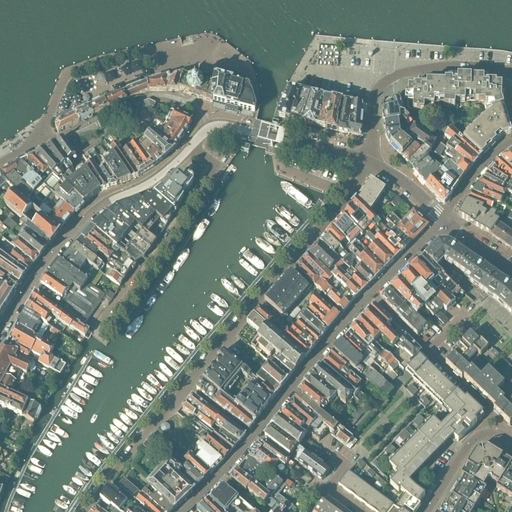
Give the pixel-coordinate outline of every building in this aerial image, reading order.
[(244,87),(245,87),(240,86),(242,79),(242,78),(242,77),(241,76),(240,76),(218,70),(217,70),(216,71),(216,72),(214,78),(214,79),(210,78),(208,86),(211,87),(212,98),(214,99),(212,102),(238,109),(252,112),(252,113),(254,113),(255,109),(250,93),(248,93),(249,92),(250,90),(248,88),(246,87),(245,87),(244,87)] [(191,96),(194,97),(198,98),(198,99),(199,99),(210,103),(212,103),(212,102),(214,99),(212,98),(211,87),(208,86),(210,78),(206,77),(207,76),(206,76),(203,75),(203,76),(203,77),(205,77),(203,84),(201,84),(199,83),(196,82),(195,81),(198,73),(197,73),(195,72),(194,72),(194,73),(185,73),(179,92),(189,95),(189,96),(191,96)] [(179,92),(185,73),(175,75),(169,77),(164,78),(165,83),(169,84),(167,92),(179,92)] [(164,78),(159,80),(148,84),(146,84),(149,91),(157,92),(167,92),(169,84),(165,83),(164,78)] [(452,84),(435,83),(434,107),(454,108),(455,104),(464,104),(464,103),(470,103),(471,79),(452,78),(452,84)] [(470,103),(475,103),(484,103),(484,107),(486,112),(503,106),(501,100),(501,85),(490,85),(489,80),(471,79),(470,103)] [(126,101),(143,94),(149,91),(146,84),(144,85),(142,81),(126,87),(128,92),(123,94),(126,101)] [(408,88),(407,102),(407,108),(408,111),(413,111),(412,112),(423,112),(424,107),(434,107),(435,83),(421,83),(421,88),(408,88)] [(277,118),(290,121),(300,93),(301,94),(302,91),(290,88),(289,91),(277,118)] [(291,121),(303,124),(311,96),(301,94),(300,93),(290,121),(291,121)] [(123,94),(105,102),(108,109),(126,101),(123,94)] [(303,124),(315,127),(322,98),(312,95),(311,96),(303,124)] [(332,100),(322,98),(315,127),(325,129),(332,100)] [(140,104),(142,110),(150,106),(154,108),(156,104),(148,100),(140,104)] [(342,102),(332,100),(325,129),(337,132),(342,102)] [(413,131),(415,127),(411,123),(402,113),(403,113),(400,102),(396,100),(392,101),(391,105),(391,106),(384,108),(383,109),(384,126),(399,124),(399,121),(400,120),(413,131)] [(94,116),(108,109),(105,102),(91,109),(94,116)] [(352,105),(342,102),(337,132),(348,135),(352,105)] [(88,103),(73,109),(76,115),(80,123),(94,116),(91,109),(90,109),(88,103)] [(142,110),(140,104),(120,113),(123,119),(142,110)] [(160,115),(164,107),(160,105),(153,118),(160,122),(163,117),(160,115)] [(363,107),(352,105),(348,135),(358,137),(361,135),(363,107)] [(511,134),(508,122),(503,106),(486,112),(487,116),(479,124),(497,142),(502,137),(511,134)] [(73,109),(56,118),(59,124),(57,125),(56,128),(59,134),(64,131),(80,123),(76,115),(73,109)] [(175,112),(174,113),(169,126),(185,134),(189,129),(193,121),(175,112)] [(95,124),(98,130),(99,132),(105,129),(101,121),(95,124)] [(390,146),(402,136),(400,133),(401,132),(400,129),(403,128),(401,123),(399,124),(384,126),(385,137),(390,146)] [(479,124),(463,140),(481,157),(497,142),(479,124)] [(185,134),(169,126),(166,125),(157,137),(173,151),(174,151),(178,145),(185,135),(185,134)] [(425,149),(431,153),(431,154),(433,152),(430,150),(435,143),(433,141),(415,127),(413,131),(408,137),(416,142),(424,148),(425,149)] [(71,144),(86,136),(90,134),(87,128),(63,140),(70,148),(72,146),(71,144)] [(452,129),(447,135),(444,132),(446,130),(443,129),(433,141),(435,143),(439,146),(445,138),(446,139),(451,143),(476,163),(481,157),(463,140),(452,129)] [(163,159),(173,151),(157,137),(152,132),(145,139),(163,159)] [(412,146),(402,136),(390,146),(402,158),(412,146)] [(123,153),(117,144),(111,137),(105,142),(108,145),(114,155),(131,180),(139,177),(123,153)] [(144,140),(138,146),(153,168),(163,159),(145,139),(144,140)] [(67,161),(68,161),(76,156),(70,148),(63,140),(56,144),(67,161)] [(416,142),(412,146),(402,158),(408,166),(425,149),(424,148),(416,142)] [(445,150),(445,151),(448,153),(470,170),(476,163),(451,143),(445,150)] [(76,173),(67,161),(56,144),(45,150),(60,168),(63,166),(68,172),(65,175),(69,179),(76,173)] [(135,144),(130,148),(146,172),(153,168),(138,146),(137,145),(136,144),(135,144)] [(445,151),(445,150),(440,147),(434,153),(433,152),(431,154),(439,159),(445,151)] [(130,148),(123,153),(139,177),(146,172),(130,148)] [(408,166),(413,171),(421,163),(423,164),(427,160),(426,159),(431,153),(425,149),(408,166)] [(62,184),(69,179),(65,175),(62,177),(56,171),(60,168),(45,150),(44,150),(34,156),(49,171),(56,178),(58,180),(62,184)] [(92,161),(109,188),(110,188),(117,186),(95,155),(96,154),(93,150),(87,154),(92,161)] [(124,183),(131,180),(114,155),(109,158),(106,153),(104,154),(124,183)] [(447,165),(464,177),(470,170),(448,153),(445,157),(448,159),(445,163),(447,165)] [(511,153),(501,161),(500,162),(511,173),(511,153)] [(83,158),(85,161),(88,165),(85,168),(86,170),(101,192),(109,188),(92,161),(87,154),(85,155),(86,156),(83,158)] [(117,186),(124,183),(104,154),(98,158),(96,154),(95,155),(117,186)] [(34,156),(27,160),(43,177),(49,171),(34,156)] [(27,160),(21,164),(20,164),(53,196),(59,202),(62,204),(74,214),(77,211),(43,177),(27,160)] [(445,163),(443,162),(438,168),(427,160),(423,164),(421,163),(413,171),(426,187),(431,182),(439,173),(447,165),(445,163)] [(511,173),(500,162),(493,169),(511,184),(511,173)] [(20,164),(10,170),(11,171),(34,194),(41,201),(43,204),(46,201),(47,202),(53,196),(20,164)] [(457,186),(464,177),(447,165),(439,173),(457,186)] [(487,176),(511,192),(511,184),(493,169),(487,176)] [(10,170),(0,175),(0,177),(7,184),(16,193),(26,203),(34,194),(11,171),(10,170)] [(83,205),(101,192),(86,170),(71,182),(69,180),(63,185),(66,188),(83,205)] [(63,185),(62,184),(58,180),(56,178),(49,171),(43,177),(77,211),(83,205),(66,188),(63,185)] [(179,173),(166,185),(154,195),(174,213),(175,213),(192,185),(194,183),(193,180),(192,178),(190,177),(187,177),(185,179),(179,173)] [(451,195),(457,186),(439,173),(431,182),(451,195)] [(511,197),(511,192),(487,176),(482,182),(509,196),(511,197)] [(380,198),(385,190),(372,181),(370,181),(365,188),(380,198)] [(426,187),(440,202),(441,203),(445,203),(450,197),(450,198),(450,197),(451,195),(431,182),(426,187)] [(478,187),(501,198),(503,199),(504,198),(507,200),(511,202),(511,197),(509,196),(482,182),(478,187)] [(474,192),(472,195),(494,204),(498,206),(503,208),(507,200),(504,198),(503,199),(501,198),(478,187),(476,190),(474,192)] [(365,188),(361,195),(375,205),(380,198),(365,188)] [(5,205),(15,214),(23,221),(50,245),(56,238),(59,233),(47,222),(26,203),(16,193),(5,205)] [(166,226),(174,213),(154,195),(154,196),(154,195),(148,197),(139,200),(166,226)] [(361,195),(356,201),(369,213),(375,205),(361,195)] [(472,195),(466,202),(496,214),(502,217),(505,209),(503,208),(498,206),(496,212),(491,210),(494,204),(472,195)] [(53,196),(47,202),(49,204),(55,198),(59,202),(53,196)] [(396,210),(402,203),(397,198),(391,203),(396,210)] [(139,200),(127,205),(153,228),(160,220),(166,226),(139,200)] [(380,224),(376,220),(369,213),(356,201),(352,206),(371,226),(374,229),(380,224)] [(458,217),(465,221),(490,235),(497,224),(499,222),(494,219),(496,214),(466,202),(458,217)] [(47,222),(59,233),(60,231),(74,214),(62,204),(56,211),(47,222)] [(127,205),(115,209),(147,235),(147,234),(153,228),(127,205)] [(368,235),(374,229),(371,226),(352,206),(342,217),(360,234),(362,236),(366,232),(368,235)] [(115,209),(108,216),(150,251),(156,242),(147,234),(147,235),(115,209)] [(427,226),(416,216),(413,213),(410,216),(408,213),(402,219),(419,235),(427,226)] [(108,216),(100,223),(144,258),(150,251),(108,216)] [(410,244),(419,235),(402,219),(404,222),(401,225),(392,216),(387,221),(391,225),(410,244)] [(342,217),(332,228),(346,242),(343,245),(347,248),(345,249),(348,252),(355,244),(357,242),(362,236),(360,234),(342,217)] [(17,228),(13,224),(9,220),(3,226),(8,232),(11,234),(16,229),(17,228)] [(23,221),(17,228),(44,252),(44,251),(49,245),(50,245),(23,221)] [(92,229),(92,230),(112,246),(119,252),(136,264),(144,258),(100,223),(92,229)] [(0,237),(2,239),(8,232),(3,226),(2,227),(0,224),(0,237)] [(374,229),(380,235),(400,255),(405,250),(405,249),(390,234),(387,237),(383,233),(385,231),(383,230),(385,228),(380,224),(374,229)] [(490,235),(491,235),(499,241),(507,231),(497,224),(490,235)] [(405,249),(410,244),(391,225),(386,230),(390,234),(405,249)] [(39,258),(44,252),(17,228),(16,229),(22,236),(18,240),(39,258)] [(332,228),(326,236),(339,249),(343,245),(346,242),(332,228)] [(97,253),(104,258),(108,261),(113,256),(108,251),(112,246),(92,230),(82,240),(97,253)] [(499,241),(503,244),(508,248),(511,243),(511,234),(507,231),(499,241)] [(375,241),(368,235),(366,232),(362,236),(357,242),(359,244),(384,270),(394,261),(375,241)] [(380,235),(375,241),(394,261),(400,255),(380,235)] [(326,236),(320,243),(343,265),(349,258),(347,257),(339,249),(326,236)] [(0,255),(26,275),(33,265),(12,248),(4,241),(2,239),(0,237),(0,255)] [(33,265),(39,258),(18,240),(12,248),(33,265)] [(92,259),(97,253),(82,240),(76,246),(92,259)] [(375,280),(384,270),(359,244),(357,242),(355,244),(348,252),(350,254),(375,280)] [(467,255),(450,243),(448,242),(438,242),(425,256),(425,257),(436,268),(444,260),(445,262),(446,260),(458,269),(467,255)] [(320,243),(309,254),(330,274),(336,267),(341,273),(343,271),(346,268),(343,265),(320,243)] [(99,264),(92,259),(76,246),(71,252),(103,276),(103,275),(101,273),(105,268),(99,264)] [(71,252),(60,263),(93,288),(103,276),(71,252)] [(128,274),(132,269),(133,271),(136,267),(135,266),(136,264),(119,252),(115,257),(113,256),(119,261),(115,266),(128,274)] [(309,254),(304,260),(302,261),(320,279),(326,285),(333,277),(330,274),(309,254)] [(367,287),(375,280),(350,254),(347,257),(349,258),(343,265),(346,268),(367,287)] [(0,273),(18,285),(26,275),(0,255),(0,273)] [(493,274),(467,255),(458,269),(471,278),(469,282),(483,291),(493,274)] [(459,301),(464,295),(455,287),(455,288),(444,277),(445,277),(436,268),(425,257),(424,257),(423,258),(424,258),(418,264),(417,264),(441,288),(453,300),(455,297),(459,301)] [(302,261),(300,264),(296,268),(309,281),(314,285),(320,279),(302,261)] [(56,269),(48,277),(48,278),(56,283),(70,293),(70,294),(66,299),(61,307),(85,324),(95,311),(105,297),(104,296),(93,288),(60,263),(56,269)] [(128,274),(115,266),(111,263),(107,268),(110,271),(109,272),(124,281),(128,274)] [(417,264),(416,265),(417,265),(409,272),(423,287),(432,296),(441,288),(417,264)] [(355,299),(361,293),(341,273),(336,267),(330,274),(333,277),(355,299)] [(361,293),(367,287),(346,268),(343,271),(341,273),(361,293)] [(119,287),(124,281),(109,272),(105,278),(115,284),(119,287)] [(290,273),(264,302),(283,318),(303,295),(305,296),(310,291),(310,290),(312,288),(298,276),(297,278),(291,273),(290,272),(290,273)] [(409,272),(401,280),(401,281),(414,295),(423,287),(409,272)] [(0,283),(14,293),(18,285),(0,273),(0,283)] [(483,291),(484,292),(499,303),(507,310),(511,304),(511,287),(509,285),(493,274),(483,291)] [(348,307),(355,299),(333,277),(326,285),(333,292),(348,307)] [(41,286),(37,291),(56,303),(61,307),(66,299),(64,298),(68,292),(70,294),(70,293),(56,283),(48,278),(41,286)] [(314,285),(317,288),(327,298),(333,292),(326,285),(320,279),(314,285)] [(401,281),(400,281),(391,290),(406,305),(417,317),(422,312),(421,311),(423,309),(412,298),(415,296),(414,295),(401,281)] [(0,314),(4,308),(8,302),(13,294),(14,293),(0,283),(0,314)] [(414,295),(415,296),(434,317),(435,316),(444,325),(448,320),(440,312),(443,308),(432,296),(423,287),(414,295)] [(446,311),(455,302),(453,300),(441,288),(432,296),(443,308),(446,311)] [(391,290),(388,292),(381,300),(396,316),(406,305),(391,290)] [(104,296),(105,297),(111,301),(114,296),(107,292),(104,296)] [(341,311),(342,313),(348,307),(333,292),(327,298),(338,309),(341,311)] [(50,316),(55,308),(35,295),(30,303),(50,316)] [(339,318),(332,312),(316,297),(309,305),(313,308),(308,313),(306,311),(298,320),(300,323),(321,340),(325,334),(328,331),(339,318)] [(30,303),(25,312),(44,324),(45,323),(48,325),(52,317),(50,316),(30,303)] [(397,317),(400,320),(413,333),(417,337),(422,332),(425,334),(428,331),(426,328),(427,327),(417,317),(406,305),(396,316),(397,317)] [(392,323),(376,307),(373,307),(369,313),(390,333),(392,331),(388,327),(392,323)] [(65,315),(55,308),(50,316),(52,317),(60,322),(65,315)] [(258,309),(253,316),(305,360),(311,352),(277,323),(258,309)] [(25,312),(16,327),(36,338),(44,324),(25,312)] [(369,313),(362,320),(380,338),(396,354),(399,351),(393,346),(398,341),(393,336),(390,333),(369,313)] [(75,322),(65,315),(60,322),(70,330),(75,322)] [(247,324),(248,324),(261,336),(257,340),(252,347),(251,347),(258,353),(261,350),(271,358),(274,354),(295,372),(305,360),(253,316),(252,318),(247,324)] [(316,346),(295,328),(292,326),(289,329),(279,320),(277,323),(311,352),(316,346)] [(362,320),(357,326),(375,344),(380,338),(362,320)] [(85,339),(88,332),(89,332),(75,322),(70,330),(85,339)] [(300,323),(295,328),(316,346),(321,340),(300,323)] [(398,366),(391,359),(375,344),(357,326),(351,333),(397,377),(398,377),(393,372),(398,366)] [(16,327),(9,342),(34,355),(35,354),(38,356),(38,357),(41,359),(42,358),(48,361),(45,368),(49,370),(50,369),(61,375),(66,366),(62,364),(63,363),(60,361),(59,363),(48,358),(54,348),(36,338),(16,327)] [(399,330),(398,330),(393,336),(398,341),(393,346),(399,351),(396,354),(391,359),(398,366),(403,371),(409,365),(418,355),(421,352),(399,330)] [(347,338),(364,355),(370,361),(384,374),(393,382),(397,377),(351,333),(347,338)] [(470,335),(459,346),(451,354),(453,356),(445,364),(462,379),(463,378),(470,384),(478,376),(471,369),(469,370),(468,369),(479,356),(480,357),(488,348),(480,341),(481,340),(478,337),(478,338),(475,335),(473,337),(470,335)] [(380,378),(384,374),(370,361),(364,355),(347,338),(342,344),(362,363),(368,369),(380,378)] [(9,342),(6,347),(27,358),(33,361),(38,364),(45,368),(48,361),(42,358),(41,359),(38,357),(38,356),(35,354),(34,355),(9,342)] [(349,366),(366,381),(375,390),(383,381),(380,378),(368,369),(362,363),(342,344),(334,352),(334,353),(349,366)] [(26,375),(33,361),(27,358),(6,347),(5,348),(1,357),(1,356),(0,357),(0,389),(10,395),(33,405),(36,397),(19,389),(26,375)] [(267,363),(268,365),(287,381),(292,376),(271,358),(261,350),(258,353),(268,362),(267,363)] [(499,355),(493,350),(490,354),(495,359),(499,355)] [(219,361),(218,362),(203,380),(215,391),(220,395),(222,391),(225,393),(239,377),(244,371),(225,354),(223,352),(217,359),(219,361)] [(344,371),(349,366),(334,353),(330,358),(344,371)] [(292,376),(295,372),(274,354),(271,358),(292,376)] [(419,356),(418,355),(409,365),(410,366),(405,372),(412,378),(417,383),(431,368),(419,356)] [(363,387),(344,371),(330,358),(325,364),(358,392),(363,387)] [(507,373),(511,368),(505,361),(500,366),(507,373)] [(364,397),(358,392),(325,364),(313,378),(337,398),(345,405),(352,398),(358,403),(364,397)] [(280,390),(287,381),(268,365),(261,373),(262,374),(256,380),(261,383),(276,396),(280,390)] [(417,383),(424,389),(438,374),(431,368),(417,383)] [(496,393),(503,385),(488,370),(480,378),(478,376),(470,384),(488,401),(496,393)] [(271,402),(276,396),(261,383),(260,384),(246,372),(243,376),(249,381),(249,380),(258,388),(259,387),(262,390),(260,393),(271,402)] [(424,389),(430,395),(444,380),(438,374),(424,389)] [(313,378),(305,387),(329,406),(337,398),(313,378)] [(205,396),(214,403),(220,395),(215,391),(203,380),(203,381),(202,382),(196,389),(200,392),(200,393),(201,394),(202,393),(205,396)] [(430,395),(436,402),(450,386),(444,380),(430,395)] [(375,390),(385,399),(393,391),(386,385),(386,384),(384,382),(383,381),(375,390)] [(418,392),(411,385),(406,390),(413,397),(418,392)] [(252,386),(251,386),(238,403),(258,419),(271,402),(260,393),(252,386)] [(436,402),(442,408),(457,393),(450,386),(436,402)] [(305,387),(299,394),(320,412),(326,405),(328,407),(329,406),(305,387)] [(40,409),(33,405),(10,395),(0,389),(0,407),(34,423),(38,421),(42,414),(40,409)] [(214,404),(239,423),(249,431),(258,419),(238,403),(225,393),(222,391),(220,395),(214,403),(214,404)] [(456,441),(458,443),(477,423),(475,422),(476,420),(479,422),(483,417),(481,415),(482,414),(466,398),(465,400),(457,393),(442,408),(438,412),(439,414),(434,420),(450,435),(451,436),(449,439),(454,444),(456,441)] [(511,394),(504,403),(502,402),(504,400),(496,393),(488,401),(495,408),(493,410),(509,425),(511,422),(511,394)] [(352,439),(320,412),(299,394),(294,401),(317,421),(328,431),(332,434),(331,436),(350,450),(356,442),(352,439)] [(182,408),(196,419),(197,419),(207,407),(192,395),(182,408)] [(430,404),(423,397),(418,402),(425,409),(430,404)] [(305,427),(309,431),(317,421),(294,401),(294,402),(293,401),(286,411),(305,427)] [(197,419),(211,430),(215,424),(221,417),(207,407),(197,419)] [(357,421),(363,414),(357,410),(351,417),(357,421)] [(305,437),(308,434),(307,433),(307,434),(302,430),(305,427),(286,411),(280,419),(305,437)] [(416,419),(421,424),(425,421),(419,416),(416,419)] [(245,436),(234,428),(221,417),(215,424),(223,430),(222,431),(239,443),(245,436)] [(211,430),(197,419),(196,419),(193,423),(201,429),(200,431),(230,453),(235,447),(219,435),(211,430)] [(305,437),(280,419),(273,428),(299,447),(305,437)] [(346,424),(340,419),(336,424),(342,429),(346,424)] [(421,424),(416,419),(413,423),(418,428),(421,424)] [(406,481),(447,438),(450,435),(434,420),(389,466),(397,474),(395,475),(397,477),(390,485),(398,493),(400,491),(402,493),(393,506),(388,511),(416,511),(420,507),(418,505),(425,497),(416,490),(415,489),(406,481)] [(319,442),(328,431),(317,421),(309,431),(310,432),(309,434),(319,442)] [(224,461),(230,453),(200,431),(192,424),(191,425),(191,426),(198,432),(194,437),(200,441),(224,461)] [(194,437),(198,432),(191,426),(188,429),(194,434),(193,436),(194,437)] [(273,428),(265,438),(295,460),(298,463),(306,452),(299,447),(273,428)] [(239,443),(222,431),(219,435),(235,447),(239,443)] [(402,434),(407,439),(410,436),(405,431),(402,434)] [(407,439),(402,434),(398,438),(403,443),(407,439)] [(175,456),(152,436),(152,435),(146,443),(163,458),(164,459),(165,458),(169,463),(175,456)] [(210,475),(224,461),(200,441),(196,446),(200,450),(197,454),(198,455),(196,458),(189,452),(187,455),(210,475)] [(295,466),(276,452),(263,443),(261,443),(258,447),(284,467),(285,468),(286,467),(291,471),(294,467),(295,467),(295,466)] [(387,449),(393,454),(396,451),(391,446),(387,449)] [(249,457),(265,470),(271,474),(275,468),(280,472),(284,467),(258,447),(249,457)] [(497,455),(489,449),(486,448),(481,449),(489,481),(491,481),(498,485),(496,488),(496,489),(509,467),(511,463),(506,460),(507,459),(498,454),(497,455)] [(393,454),(387,449),(384,453),(389,458),(393,454)] [(476,450),(467,466),(466,465),(463,470),(464,470),(461,475),(483,488),(487,481),(489,481),(481,449),(476,450)] [(193,491),(210,475),(187,455),(181,450),(175,456),(169,463),(180,472),(176,476),(193,491)] [(315,459),(306,452),(298,463),(322,481),(328,472),(322,467),(323,465),(315,459)] [(315,459),(323,465),(326,461),(318,455),(315,459)] [(258,480),(265,470),(249,457),(237,471),(262,491),(266,486),(258,480)] [(194,492),(193,491),(176,476),(180,472),(169,463),(165,458),(164,459),(163,458),(162,459),(163,459),(167,464),(169,464),(163,470),(155,478),(147,487),(149,488),(167,504),(173,511),(174,511),(181,503),(194,492)] [(365,465),(360,460),(357,464),(362,469),(365,465)] [(375,461),(372,465),(377,470),(381,466),(375,461)] [(511,468),(509,467),(496,489),(511,498),(511,468)] [(370,470),(367,473),(372,478),(375,475),(370,470)] [(237,471),(230,480),(246,493),(247,491),(264,504),(265,504),(272,510),(276,506),(280,510),(282,507),(278,504),(262,491),(237,471)] [(359,481),(348,472),(338,486),(350,494),(359,481)] [(486,490),(483,488),(461,475),(460,476),(464,478),(460,483),(458,482),(453,490),(455,491),(452,497),(474,510),(486,490)] [(285,486),(274,476),(266,486),(262,491),(278,504),(282,507),(288,511),(293,507),(278,495),(285,486)] [(385,484),(380,479),(377,483),(382,488),(385,484)] [(290,489),(293,484),(288,480),(284,484),(290,489)] [(127,495),(136,502),(142,495),(126,481),(120,489),(127,495)] [(350,494),(361,503),(371,489),(359,481),(350,494)] [(223,486),(209,500),(213,504),(221,511),(253,511),(252,510),(250,511),(232,511),(242,502),(223,486)] [(108,487),(100,500),(106,504),(115,511),(119,511),(122,509),(127,503),(118,495),(119,494),(115,491),(114,492),(108,487)] [(160,511),(171,511),(173,511),(167,504),(149,488),(142,495),(152,504),(155,507),(160,511)] [(361,503),(373,511),(382,498),(371,489),(361,503)] [(142,495),(136,502),(140,504),(148,511),(150,511),(155,507),(152,504),(142,495)] [(318,505),(314,510),(315,511),(324,511),(333,502),(332,501),(331,500),(328,498),(326,497),(324,496),(318,505)] [(443,511),(442,511),(472,511),(474,510),(452,497),(449,502),(447,500),(446,499),(440,509),(443,511)] [(388,511),(393,506),(382,498),(373,511),(388,511)] [(100,500),(95,508),(100,511),(115,511),(106,504),(100,500)] [(221,511),(213,504),(209,500),(204,504),(202,507),(207,511),(221,511)] [(336,511),(340,507),(338,506),(333,502),(324,511),(336,511)]
